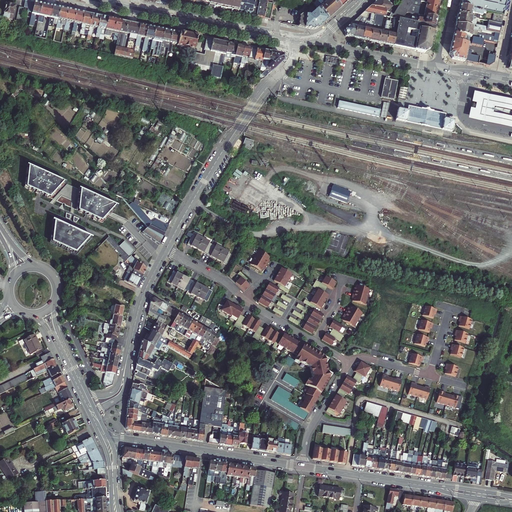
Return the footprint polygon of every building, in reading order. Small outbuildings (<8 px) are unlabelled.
[(208,0),(207,8),(236,14),(239,0),(208,0)] [(255,18),(258,2),(251,0),(250,0),(239,0),(236,14),(255,18)] [(258,0),(258,2),(255,18),(269,21),(271,13),(272,13),(273,7),(272,7),(273,0),(258,0)] [(318,0),(314,4),(318,9),(327,20),(340,9),(333,0),(318,0)] [(348,0),(333,0),(340,9),(349,0),(348,0)] [(386,0),(377,0),(371,6),(384,8),(387,11),(392,7),(386,0)] [(404,16),(406,13),(409,9),(412,5),(413,4),(409,0),(402,0),(393,15),(398,18),(402,20),(404,16)] [(414,0),(413,4),(412,5),(409,9),(406,13),(409,13),(417,15),(420,2),(426,3),(424,16),(436,19),(439,2),(428,0),(414,0)] [(460,0),(459,7),(493,14),(496,15),(503,16),(506,0),(460,0)] [(39,15),(41,5),(25,1),(24,8),(28,9),(27,12),(31,13),(29,26),(33,27),(36,14),(39,15)] [(7,4),(6,4),(3,18),(12,20),(15,7),(12,6),(11,5),(7,4)] [(50,19),(52,7),(41,5),(39,15),(39,16),(37,22),(43,24),(44,17),(50,19)] [(367,13),(370,14),(374,15),(382,16),(389,17),(391,14),(387,11),(384,8),(371,6),(364,12),(367,13)] [(58,20),(60,9),(52,7),(50,19),(48,27),(52,28),(54,21),(53,20),(53,19),(58,20)] [(493,14),(459,7),(457,15),(476,19),(477,14),(479,14),(480,15),(488,17),(489,14),(493,15),(493,14)] [(65,25),(68,10),(60,9),(58,20),(56,29),(60,29),(61,24),(62,25),(64,26),(64,25),(65,25)] [(320,27),(327,20),(318,9),(310,15),(303,15),(300,17),(298,27),(311,30),(313,30),(315,30),(317,29),(320,27)] [(69,23),(74,24),(76,12),(68,10),(65,25),(63,33),(67,34),(69,24),(68,23),(69,23)] [(77,24),(82,25),(84,14),(76,12),(74,24),(72,32),(75,33),(77,26),(76,25),(77,24)] [(361,40),(363,28),(367,13),(364,12),(359,17),(362,17),(359,21),(361,21),(360,27),(356,26),(353,38),(361,40)] [(404,16),(402,20),(434,27),(436,19),(424,16),(417,15),(409,13),(408,17),(404,16)] [(89,27),(92,15),(84,14),(82,25),(80,34),(84,35),(85,28),(84,27),(84,26),(89,27)] [(369,42),(374,15),(370,14),(368,27),(366,28),(366,29),(363,28),(361,40),(369,42)] [(97,29),(100,17),(92,15),(89,27),(87,39),(90,40),(90,36),(91,37),(93,29),(92,29),(92,28),(97,29)] [(377,43),(379,31),(382,16),(374,15),(369,42),(377,43)] [(495,23),(479,20),(476,19),(457,15),(455,25),(499,34),(501,24),(495,23)] [(503,16),(496,15),(495,23),(501,24),(503,16)] [(104,36),(105,34),(108,19),(100,17),(97,29),(95,37),(99,38),(100,35),(104,36)] [(113,41),(117,42),(122,22),(108,19),(105,34),(106,36),(109,37),(110,36),(111,33),(115,34),(113,41)] [(393,47),(399,19),(397,19),(395,19),(393,28),(389,27),(385,45),(393,47)] [(393,47),(424,53),(429,50),(429,49),(434,27),(402,20),(399,19),(393,47)] [(132,60),(134,50),(139,25),(122,22),(117,42),(114,55),(132,60)] [(385,45),(389,27),(389,23),(386,22),(384,29),(384,32),(379,31),(377,43),(385,45)] [(140,37),(145,39),(147,27),(139,25),(134,50),(138,51),(141,40),(139,39),(140,37)] [(345,37),(353,38),(356,26),(350,25),(344,30),(345,37)] [(499,34),(455,25),(453,35),(483,41),(497,44),(499,34)] [(153,40),(155,29),(147,27),(145,39),(142,51),(145,52),(146,52),(148,41),(148,40),(148,39),(153,40)] [(158,58),(164,30),(155,29),(153,40),(151,49),(153,50),(152,56),(158,58)] [(36,30),(34,37),(45,40),(47,32),(36,30)] [(168,52),(172,32),(164,30),(158,58),(161,58),(162,55),(163,55),(164,51),(168,52)] [(177,45),(179,34),(172,32),(168,52),(167,55),(170,55),(173,46),(172,45),(172,44),(177,45)] [(177,45),(177,46),(184,47),(185,49),(187,49),(189,48),(194,49),(197,38),(179,34),(177,45)] [(483,41),(453,35),(451,42),(467,45),(471,46),(471,45),(482,47),(483,41)] [(205,51),(204,55),(193,53),(190,68),(206,71),(206,70),(211,71),(209,78),(219,80),(224,58),(227,44),(206,39),(204,51),(205,51)] [(467,49),(467,45),(451,42),(449,54),(452,59),(488,67),(493,63),(495,57),(488,55),(488,58),(469,55),(470,50),(467,49)] [(230,57),(234,58),(235,56),(237,46),(227,44),(224,58),(230,59),(230,57)] [(244,47),(237,46),(235,56),(238,57),(237,61),(239,62),(238,63),(240,64),(244,47)] [(248,59),(250,49),(244,47),(240,64),(244,65),(244,62),(247,63),(248,59)] [(260,68),(260,67),(264,52),(250,49),(248,59),(254,60),(258,61),(257,65),(259,66),(258,68),(260,68)] [(264,52),(260,67),(265,68),(265,69),(268,66),(269,62),(268,62),(270,53),(264,52)] [(268,66),(265,69),(267,70),(269,73),(282,62),(282,61),(283,61),(281,56),(280,55),(270,53),(268,62),(269,62),(268,66)] [(396,82),(384,79),(381,98),(392,100),(393,97),(396,82)] [(397,98),(404,100),(405,98),(407,89),(399,87),(397,98)] [(511,100),(473,92),(471,103),(475,104),(474,110),(470,109),(467,119),(511,128),(511,100)] [(380,110),(338,101),(337,108),(379,117),(380,110)] [(388,104),(383,103),(380,118),(385,119),(388,104)] [(439,130),(451,133),(453,122),(445,120),(445,119),(444,119),(445,114),(429,111),(408,106),(407,112),(397,110),(395,121),(405,123),(405,122),(439,130)] [(60,121),(67,125),(71,119),(65,115),(60,121)] [(395,121),(394,127),(439,137),(449,139),(451,133),(439,130),(431,128),(425,127),(405,122),(405,123),(395,121)] [(158,122),(155,127),(152,125),(149,131),(158,135),(163,125),(158,122)] [(245,148),(250,149),(252,143),(245,140),(243,144),(245,145),(245,148)] [(64,183),(28,167),(26,188),(50,198),(64,183)] [(329,189),(327,200),(345,204),(348,193),(329,189)] [(115,206),(80,191),(78,211),(101,222),(115,206)] [(150,226),(156,229),(158,225),(150,221),(137,205),(132,203),(128,206),(147,227),(150,226)] [(51,220),(53,221),(51,242),(73,254),(88,237),(90,238),(91,237),(51,219),(51,220)] [(150,239),(158,244),(164,233),(168,226),(160,222),(158,225),(156,229),(150,226),(147,227),(141,232),(150,239)] [(380,222),(373,228),(378,234),(385,227),(380,222)] [(300,235),(293,232),(290,236),(297,240),(300,235)] [(230,251),(224,247),(217,244),(216,246),(209,242),(210,240),(198,234),(197,235),(193,233),(188,243),(227,264),(232,254),(229,252),(230,251)] [(123,280),(136,288),(146,268),(136,263),(127,253),(126,255),(125,254),(115,244),(108,236),(105,239),(118,253),(117,254),(122,258),(124,256),(130,262),(125,272),(126,273),(123,280)] [(384,254),(387,245),(364,237),(360,250),(375,255),(376,251),(384,254)] [(121,238),(115,244),(125,254),(131,248),(121,238)] [(351,252),(355,239),(350,238),(346,250),(351,252)] [(402,259),(405,250),(397,248),(394,257),(402,259)] [(259,251),(250,265),(262,272),(263,269),(264,268),(265,269),(269,263),(268,262),(268,260),(270,258),(259,251)] [(276,280),(274,282),(278,285),(284,288),(292,275),(286,272),(282,269),(281,272),(280,272),(275,279),(276,280)] [(288,269),(286,272),(292,275),(297,278),(299,275),(288,269)] [(203,299),(205,300),(206,301),(211,291),(173,270),(168,280),(171,281),(170,283),(183,290),(183,288),(190,292),(189,294),(196,297),(202,300),(203,299)] [(240,279),(245,283),(247,280),(240,273),(237,275),(240,279)] [(324,277),(320,283),(326,287),(330,289),(332,287),(333,287),(335,283),(324,277)] [(235,284),(244,293),(248,289),(247,289),(249,287),(245,283),(240,279),(235,284)] [(317,290),(323,293),(326,287),(320,283),(315,280),(311,287),(317,290)] [(270,284),(258,303),(267,309),(279,289),(277,288),(270,284)] [(284,288),(278,285),(277,288),(279,289),(288,295),(290,291),(284,288)] [(365,306),(369,290),(357,286),(356,289),(356,291),(354,290),(352,297),(353,298),(353,299),(352,302),(365,306)] [(317,290),(309,303),(315,306),(319,309),(320,306),(321,307),(326,299),(325,298),(326,296),(323,293),(317,290)] [(280,299),(289,304),(291,300),(282,295),(280,299)] [(150,302),(157,307),(166,312),(167,310),(169,311),(168,313),(170,314),(168,316),(175,320),(179,313),(152,297),(151,298),(150,302)] [(302,303),(313,309),(315,306),(309,303),(304,300),(302,303)] [(150,302),(149,308),(158,313),(157,307),(150,302)] [(227,302),(221,311),(231,317),(231,316),(238,320),(240,316),(243,310),(233,305),(233,306),(227,302)] [(276,305),(285,311),(287,307),(278,302),(276,305)] [(110,303),(108,314),(112,315),(120,317),(122,307),(119,306),(118,307),(110,303)] [(295,307),(304,313),(306,309),(297,304),(295,307)] [(425,306),(422,316),(433,319),(434,315),(435,313),(436,314),(437,310),(425,306)] [(347,310),(345,313),(343,316),(344,317),(343,319),(342,321),(353,328),(362,314),(351,307),(349,310),(348,311),(347,310)] [(148,314),(158,320),(163,323),(164,321),(163,321),(165,318),(158,313),(149,308),(148,314)] [(274,308),(272,312),(281,317),(283,313),(274,308)] [(313,309),(301,329),(311,334),(322,315),(313,309)] [(291,314),(300,319),(302,316),(293,311),(291,314)] [(184,316),(179,313),(175,320),(170,327),(175,330),(176,329),(174,327),(176,324),(178,325),(184,316)] [(119,327),(122,317),(120,317),(112,315),(111,321),(109,321),(108,324),(119,327)] [(188,318),(184,316),(178,325),(182,328),(188,318)] [(246,319),(240,316),(238,320),(234,327),(240,330),(242,326),(246,319)] [(261,324),(248,317),(246,319),(242,326),(249,330),(255,333),(259,327),(261,324)] [(289,317),(287,321),(296,326),(298,322),(289,317)] [(472,320),(460,317),(459,320),(460,321),(460,322),(458,326),(469,329),(472,320)] [(193,321),(188,318),(182,328),(180,331),(179,333),(184,336),(185,334),(183,333),(185,329),(187,331),(193,321)] [(158,320),(154,326),(165,332),(169,326),(163,323),(158,320)] [(429,333),(430,329),(431,327),(432,328),(433,324),(421,320),(418,330),(429,333)] [(185,334),(184,336),(189,339),(198,324),(193,321),(187,331),(185,334)] [(333,321),(329,328),(332,330),(338,333),(342,327),(333,321)] [(108,324),(103,323),(102,329),(103,329),(102,333),(105,334),(104,338),(114,340),(115,336),(117,336),(119,327),(108,324)] [(198,324),(189,339),(193,341),(194,341),(195,340),(192,338),(194,335),(197,336),(202,327),(198,324)] [(151,331),(173,344),(175,341),(173,340),(174,338),(165,332),(154,326),(151,331)] [(207,330),(202,327),(197,336),(195,340),(194,341),(198,344),(199,345),(207,330)] [(255,333),(252,338),(255,340),(259,342),(261,337),(265,331),(259,327),(255,333)] [(265,331),(261,337),(268,341),(274,345),(278,338),(279,335),(267,328),(265,331)] [(203,347),(212,333),(207,330),(199,345),(203,347)] [(332,330),(328,336),(334,340),(339,343),(343,337),(338,333),(332,330)] [(187,352),(173,344),(151,331),(147,337),(145,337),(143,341),(158,350),(164,341),(167,343),(166,345),(194,362),(196,358),(192,355),(187,352)] [(468,335),(456,331),(455,335),(456,336),(455,337),(454,341),(465,344),(468,335)] [(212,333),(203,347),(208,350),(212,344),(215,338),(217,335),(212,333)] [(34,352),(37,359),(40,358),(44,355),(41,349),(40,349),(33,334),(21,340),(29,354),(34,352)] [(325,334),(321,340),(330,346),(334,340),(328,336),(325,334)] [(305,421),(309,414),(332,375),(328,373),(326,365),(328,361),(284,335),(281,340),(278,345),(297,357),(294,361),(294,362),(299,365),(300,363),(310,369),(312,377),(309,382),(308,381),(305,386),(310,388),(306,395),(307,396),(300,409),(293,405),(287,401),(291,395),(278,387),(270,400),(273,402),(305,421)] [(417,335),(414,345),(425,348),(426,344),(426,342),(428,343),(429,339),(417,335)] [(274,345),(271,349),(274,351),(278,345),(281,340),(278,338),(274,345)] [(142,340),(139,352),(148,356),(151,358),(154,359),(162,363),(163,360),(155,355),(158,350),(143,341),(142,340)] [(193,341),(187,352),(192,355),(196,347),(198,344),(194,341),(193,341)] [(101,344),(100,348),(120,352),(121,347),(107,343),(106,345),(101,344)] [(208,350),(203,347),(199,345),(198,344),(196,347),(207,353),(208,350)] [(464,349),(452,346),(450,350),(452,350),(451,351),(450,355),(461,358),(464,349)] [(119,358),(120,352),(104,349),(103,355),(119,358)] [(152,366),(154,359),(151,358),(150,362),(147,360),(148,356),(139,352),(138,359),(152,366)] [(51,355),(41,360),(41,361),(35,364),(36,367),(28,371),(30,375),(26,377),(28,380),(47,370),(57,366),(51,355)] [(102,360),(118,364),(119,358),(103,355),(102,360)] [(411,355),(408,364),(419,367),(420,363),(421,362),(422,362),(423,358),(411,355)] [(288,357),(284,364),(291,368),(294,362),(294,361),(288,357)] [(138,359),(135,370),(138,372),(137,374),(135,374),(135,375),(145,380),(147,375),(148,376),(151,369),(157,371),(159,367),(161,368),(161,369),(168,373),(170,369),(172,370),(174,370),(175,369),(175,367),(173,365),(163,360),(162,363),(154,359),(152,366),(138,359)] [(100,366),(117,369),(118,364),(102,360),(100,366)] [(356,369),(354,372),(356,374),(363,378),(364,378),(370,369),(360,363),(358,367),(357,369),(356,369)] [(446,371),(444,375),(455,378),(458,368),(446,365),(445,369),(446,369),(446,371)] [(50,377),(60,373),(57,366),(47,370),(50,377)] [(115,375),(117,369),(100,366),(99,371),(104,373),(115,375)] [(46,391),(55,387),(64,382),(60,373),(50,377),(43,381),(46,387),(44,388),(46,391)] [(111,385),(114,383),(115,375),(104,373),(102,383),(106,389),(111,385)] [(282,381),(295,388),(299,382),(286,374),(282,381)] [(0,394),(27,381),(24,375),(0,386),(0,394)] [(389,390),(392,379),(388,378),(386,377),(387,376),(383,375),(379,387),(389,390)] [(347,377),(343,383),(352,389),(356,383),(352,380),(347,377)] [(200,422),(200,425),(205,426),(216,427),(221,428),(221,425),(226,391),(208,388),(209,381),(206,379),(200,422)] [(396,380),(392,379),(389,390),(398,392),(402,381),(398,379),(397,381),(396,380)] [(67,388),(64,382),(55,387),(57,392),(58,392),(67,388)] [(343,383),(339,390),(346,394),(349,395),(352,389),(343,383)] [(417,398),(420,387),(416,386),(415,386),(415,384),(411,383),(408,395),(417,398)] [(131,385),(130,390),(141,392),(141,390),(147,393),(147,390),(145,390),(146,387),(143,387),(143,386),(139,385),(138,386),(134,385),(132,384),(131,385)] [(425,388),(420,387),(417,398),(427,401),(430,389),(426,388),(426,389),(425,388)] [(61,399),(50,405),(52,408),(68,400),(72,398),(67,388),(58,392),(61,399)] [(130,390),(129,395),(144,401),(145,401),(147,393),(141,390),(141,392),(130,390)] [(446,406),(449,396),(445,394),(443,394),(444,393),(440,392),(436,404),(446,406)] [(144,401),(129,395),(128,401),(152,411),(153,409),(143,404),(144,401)] [(453,397),(449,396),(446,406),(455,409),(458,397),(455,396),(454,397),(453,397)] [(334,399),(332,403),(343,409),(346,403),(342,400),(336,397),(335,399),(334,399)] [(47,410),(49,413),(61,407),(63,410),(71,406),(71,405),(72,405),(70,402),(68,400),(52,408),(47,410)] [(156,413),(152,411),(128,401),(127,404),(127,410),(137,412),(146,415),(148,416),(149,414),(146,413),(147,411),(152,413),(150,417),(154,419),(156,413)] [(373,415),(376,405),(367,402),(364,412),(373,415)] [(343,409),(332,403),(329,407),(330,407),(329,410),(335,414),(339,416),(343,409)] [(382,407),(376,405),(373,415),(373,416),(379,418),(382,407)] [(379,418),(377,423),(383,426),(388,409),(382,407),(379,418)] [(266,415),(296,432),(300,426),(270,408),(267,414),(266,415)] [(127,410),(126,415),(137,417),(146,419),(146,415),(137,412),(127,410)] [(412,416),(403,413),(400,422),(410,425),(412,416)] [(162,420),(160,436),(166,437),(168,421),(169,418),(164,416),(163,415),(162,420)] [(67,435),(74,432),(78,430),(75,424),(77,422),(75,417),(62,424),(65,431),(67,435)] [(166,437),(172,438),(175,424),(175,422),(172,422),(172,419),(169,418),(168,421),(166,437)] [(422,419),(417,418),(414,429),(419,431),(419,429),(422,419)] [(151,435),(160,436),(162,420),(154,419),(153,421),(152,427),(151,435)] [(172,438),(178,439),(181,420),(178,419),(178,424),(175,424),(172,438)] [(127,431),(140,433),(141,425),(141,422),(139,422),(133,421),(125,420),(124,428),(127,431)] [(178,439),(186,440),(188,426),(189,421),(181,420),(178,439)] [(188,426),(186,440),(191,441),(194,425),(195,421),(189,420),(189,421),(188,426)] [(194,425),(191,441),(197,442),(199,426),(200,425),(200,422),(195,421),(194,425)] [(433,422),(427,421),(425,430),(430,432),(433,422)] [(231,447),(233,433),(234,428),(230,428),(231,423),(228,422),(228,425),(227,432),(225,446),(231,447)] [(240,428),(238,443),(241,443),(240,444),(251,446),(252,440),(252,437),(246,436),(247,434),(243,433),(243,435),(241,435),(241,433),(242,433),(243,430),(244,430),(245,425),(240,424),(240,428)] [(221,428),(219,440),(219,445),(225,446),(227,432),(228,425),(221,425),(221,428)] [(323,426),(322,434),(325,434),(329,435),(330,427),(323,426)] [(234,428),(233,433),(231,447),(237,448),(238,443),(240,428),(234,427),(234,428)] [(457,438),(461,431),(453,428),(451,436),(457,438)] [(344,429),(343,437),(350,438),(351,430),(344,429)] [(261,435),(260,439),(258,451),(266,453),(268,442),(268,440),(268,437),(261,435)] [(252,440),(251,446),(250,450),(258,451),(260,439),(257,438),(257,436),(253,436),(252,437),(252,440)] [(94,444),(91,438),(81,442),(83,444),(75,448),(77,452),(94,444)] [(278,441),(278,444),(276,454),(283,455),(285,445),(285,440),(278,439),(278,441)] [(268,442),(266,453),(276,454),(278,444),(278,441),(268,440),(268,442)] [(285,445),(283,455),(290,457),(292,446),(289,446),(289,441),(285,440),(285,445)] [(97,450),(94,444),(77,452),(79,455),(86,452),(87,454),(97,450)] [(352,466),(364,468),(368,447),(368,444),(364,444),(362,454),(361,457),(359,457),(359,455),(354,455),(352,466)] [(394,473),(400,474),(403,458),(398,458),(400,449),(401,449),(402,445),(398,444),(398,449),(394,473)] [(377,470),(383,471),(386,453),(382,453),(383,446),(380,446),(380,449),(377,470)] [(364,468),(371,469),(373,451),(369,450),(370,447),(368,447),(364,468)] [(133,465),(134,462),(136,449),(127,448),(125,448),(124,448),(123,449),(123,450),(122,461),(131,464),(133,465)] [(314,448),(312,460),(321,461),(322,450),(314,448)] [(394,473),(398,449),(393,448),(392,449),(391,454),(389,472),(394,473)] [(377,470),(380,449),(378,449),(378,451),(373,451),(371,469),(377,470)] [(84,463),(103,462),(97,450),(87,454),(80,458),(79,458),(82,463),(84,463)] [(322,450),(321,461),(329,462),(331,451),(322,450)] [(149,452),(143,451),(141,468),(146,470),(147,469),(147,468),(142,467),(143,464),(147,465),(149,452)] [(331,451),(329,462),(337,464),(339,452),(331,451)] [(159,467),(161,453),(155,452),(152,466),(159,467)] [(339,452),(337,464),(346,465),(348,454),(339,452)] [(163,477),(167,454),(161,453),(159,467),(158,468),(161,469),(160,475),(163,477)] [(389,472),(391,454),(386,453),(383,471),(389,472)] [(171,467),(173,455),(167,454),(163,477),(170,479),(170,478),(167,477),(167,473),(170,473),(171,467)] [(173,455),(171,467),(184,468),(185,457),(173,455)] [(6,457),(0,461),(0,468),(7,480),(17,474),(6,457)] [(182,483),(182,484),(181,486),(183,487),(184,484),(186,485),(187,477),(190,478),(192,458),(185,457),(184,468),(182,483)] [(420,477),(423,461),(424,458),(418,457),(418,460),(415,476),(420,477)] [(195,474),(197,475),(199,459),(192,458),(190,478),(189,485),(193,486),(195,474)] [(210,461),(207,482),(209,482),(211,476),(214,477),(216,462),(210,461)] [(497,464),(490,462),(487,481),(494,482),(496,472),(509,475),(510,467),(506,466),(507,462),(498,461),(497,464)] [(220,478),(222,463),(216,462),(214,477),(216,477),(215,482),(217,482),(217,483),(219,484),(220,478)] [(146,470),(141,468),(140,468),(137,467),(133,465),(131,464),(128,472),(133,473),(148,479),(149,480),(152,472),(146,470)] [(233,477),(235,465),(228,464),(226,473),(226,476),(233,477)] [(466,479),(468,466),(456,464),(454,474),(453,481),(453,482),(457,483),(457,478),(466,479)] [(240,478),(242,466),(235,465),(233,477),(240,478)] [(246,484),(249,467),(242,466),(240,478),(239,483),(246,484)] [(473,486),(481,487),(483,472),(476,471),(476,467),(468,466),(466,479),(472,480),(471,483),(474,483),(473,486)] [(253,486),(256,470),(256,468),(249,467),(246,484),(246,488),(249,488),(249,486),(253,486)] [(122,469),(122,477),(131,478),(133,473),(128,472),(122,469)] [(275,474),(256,470),(253,486),(250,505),(270,509),(275,474)] [(91,489),(105,488),(104,480),(91,481),(78,482),(78,490),(91,489)] [(328,498),(330,488),(316,485),(316,488),(319,489),(318,497),(328,498)] [(83,500),(105,498),(105,488),(91,489),(91,493),(88,493),(88,495),(81,495),(81,497),(80,497),(79,500),(83,500)] [(144,511),(150,492),(138,488),(134,502),(139,503),(140,506),(139,510),(144,511)] [(330,488),(328,498),(338,500),(340,493),(343,493),(344,489),(330,488)] [(399,491),(390,489),(387,510),(390,510),(393,505),(394,496),(398,497),(399,491)] [(45,499),(44,492),(42,492),(35,492),(36,502),(45,502),(45,499)] [(281,503),(291,505),(293,494),(279,492),(278,496),(282,496),(281,503)] [(413,497),(405,495),(403,507),(411,508),(411,506),(413,497)] [(411,506),(420,508),(421,498),(413,497),(411,506)] [(421,498),(420,508),(428,509),(430,499),(421,498)] [(428,509),(436,510),(438,500),(430,499),(428,509)] [(77,500),(78,511),(105,511),(106,511),(84,511),(83,508),(83,503),(83,500),(79,500),(77,500)] [(436,510),(445,511),(446,502),(438,500),(436,510)] [(65,511),(65,501),(49,502),(45,502),(36,502),(23,503),(23,511),(65,511)] [(445,511),(444,511),(452,511),(454,503),(446,502),(445,511)] [(289,511),(291,505),(281,503),(280,511),(276,511),(275,511),(289,511)]
